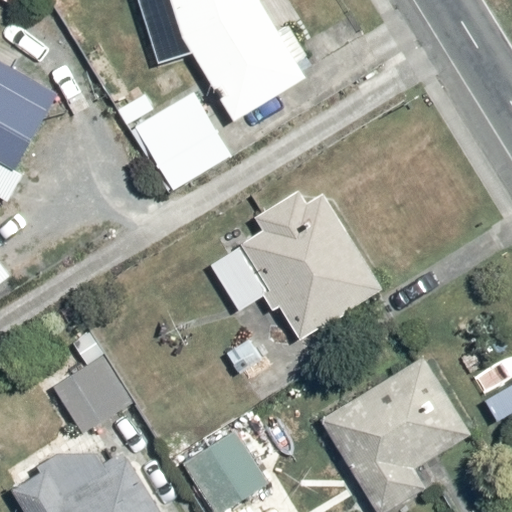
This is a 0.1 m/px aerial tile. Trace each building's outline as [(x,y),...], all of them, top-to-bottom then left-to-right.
[(275,18),(269,0),(176,0),(191,45),(242,124),(314,77),(275,18)] [(61,104),(0,69),(0,194),(7,199),(61,104)] [(237,153),(196,88),(137,125),(179,190),(237,153)] [(309,187),(263,216),(272,229),(213,267),(242,312),(273,292),(305,342),(387,290),(326,193),(316,199),(309,187)] [(0,260),(0,289),(14,278),(0,260)] [(136,402),(97,335),(78,346),(90,365),(56,385),(84,433),(136,402)] [(481,429),(427,354),(326,426),(386,511),(394,511),(432,486),(421,471),(481,429)] [(276,511),(264,492),(273,486),(238,429),(186,460),(217,511),(276,511)] [(73,492),(56,463),(17,486),(32,511),(166,511),(134,457),(73,492)]
